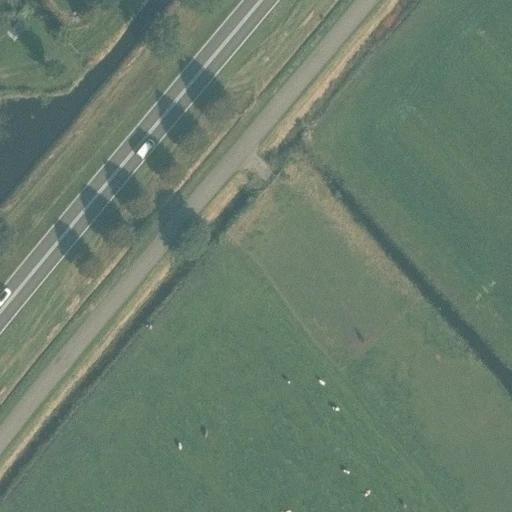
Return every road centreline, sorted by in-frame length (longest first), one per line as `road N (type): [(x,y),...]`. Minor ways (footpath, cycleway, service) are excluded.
road 1 (unclassified): [(0,441),(377,0)]
road 2 (trunk): [(0,315),(262,0)]
